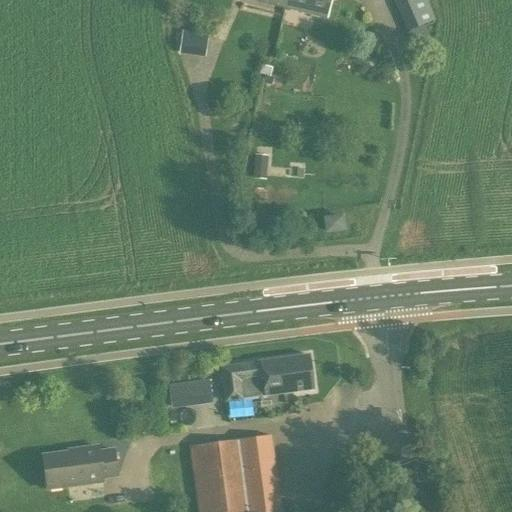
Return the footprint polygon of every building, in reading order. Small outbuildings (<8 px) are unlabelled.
[(246,0),(285,9),(286,0),(246,0)] [(286,0),(285,9),(326,20),(330,0),(286,0)] [(426,0),(392,0),(407,33),(435,21),(426,0)] [(209,52),(210,33),(183,32),(183,52),(209,52)] [(270,166),(270,177),(304,177),(304,166),(270,166)] [(327,233),(344,231),(342,218),(325,220),(327,233)] [(226,402),(242,400),(313,390),(308,356),(261,362),(262,363),(221,369),(226,402)] [(171,384),(174,407),(215,402),(212,379),(171,384)] [(280,511),(270,437),(190,448),(198,511),(280,511)] [(47,490),(102,483),(102,481),(118,479),(114,449),(98,451),(98,448),(77,450),(77,452),(43,457),(47,490)]
